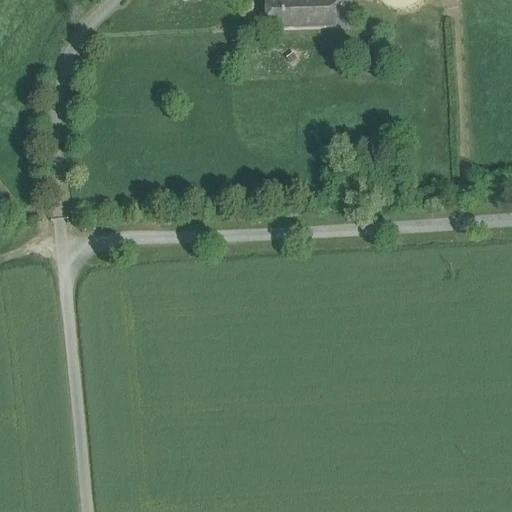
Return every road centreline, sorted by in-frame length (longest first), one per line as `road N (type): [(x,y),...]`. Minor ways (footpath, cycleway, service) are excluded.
road 1 (track): [(511,222),(58,241)]
road 2 (track): [(84,511),(58,241)]
road 3 (track): [(58,241),(53,93),(90,24),(123,0)]
